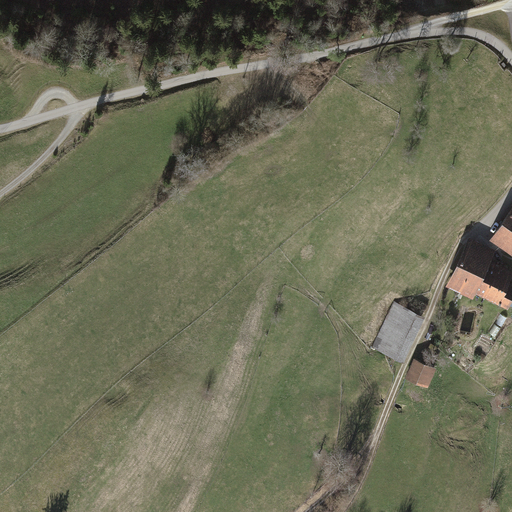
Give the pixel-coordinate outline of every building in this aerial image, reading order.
[(511,207),(489,240),(511,256),(511,207)] [(511,269),(491,260),(495,251),(468,239),(447,287),(473,299),(475,294),(506,308),(511,296),(511,284),(506,282),(511,269)] [(423,317),(394,303),(372,348),(401,362),(423,317)] [(507,320),(501,317),(496,326),(501,329),(507,320)] [(435,369),(412,360),(405,379),(429,387),(435,369)]
